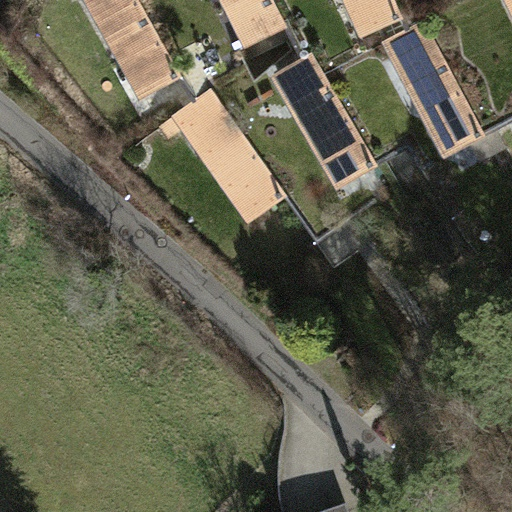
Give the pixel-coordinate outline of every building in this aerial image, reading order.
[(93,0),(147,96),(214,59),(187,12),(190,10),(185,0),(93,0)] [(205,0),(223,31),(240,23),(251,45),(321,11),(315,0),(205,0)] [(337,22),(358,57),(440,12),(442,11),(437,0),(315,0),(321,11),(328,26),(337,22)] [(511,67),(477,0),(465,0),(457,4),(467,21),(449,30),(440,12),(358,57),(410,147),(424,171),(470,144),(480,162),(506,147),(496,130),(511,121),(511,67)] [(511,0),(477,0),(511,67),(511,0)] [(256,82),(254,84),(350,221),(394,190),(376,168),(410,147),(337,22),(328,26),(336,40),(258,85),(256,82)] [(350,221),(254,84),(237,96),(227,79),(161,126),(169,137),(187,124),(255,218),(286,197),(317,244),(350,221)]
